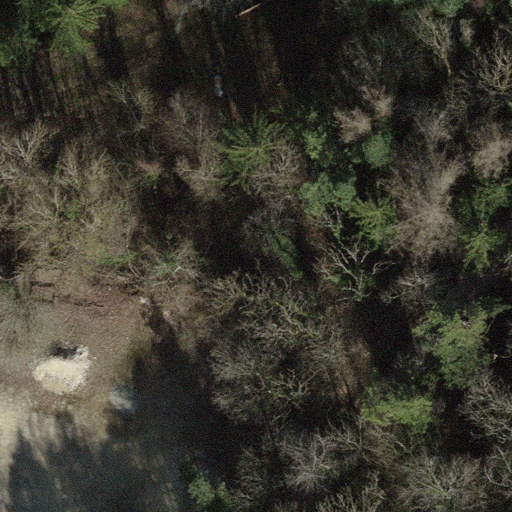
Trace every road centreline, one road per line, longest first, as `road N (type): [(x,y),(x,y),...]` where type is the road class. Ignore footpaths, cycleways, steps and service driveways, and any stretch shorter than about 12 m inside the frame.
road 1 (track): [(511,258),(294,511)]
road 2 (track): [(196,0),(0,86)]
